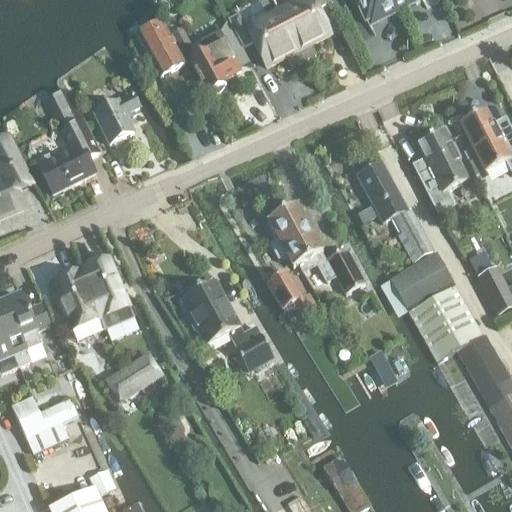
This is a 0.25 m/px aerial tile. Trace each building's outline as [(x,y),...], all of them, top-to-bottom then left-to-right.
[(328,7),(324,0),(273,0),(271,1),(304,65),(309,63),(307,58),(313,55),(311,50),(310,49),(330,38),(317,13),(328,7)] [(376,23),(395,13),(388,0),(354,0),(366,21),(373,17),(376,23)] [(411,0),(388,0),(395,13),(414,3),(411,0)] [(299,68),(304,65),(271,1),(261,6),(269,23),(247,34),(239,18),(228,24),(242,51),(253,46),(266,71),(286,61),(287,62),(290,67),(297,64),(299,68)] [(161,24),(137,36),(160,80),(184,67),(161,24)] [(182,30),(172,36),(181,54),(192,49),(182,30)] [(206,53),(190,62),(208,96),(210,95),(211,96),(218,96),(223,90),(222,89),(226,87),(223,84),(240,75),(223,46),(218,35),(201,44),(206,53)] [(69,152),(37,168),(53,198),(95,176),(88,163),(100,157),(67,94),(45,105),(69,152)] [(119,102),(93,116),(110,148),(111,148),(115,151),(124,147),(123,145),(122,142),(134,136),(124,117),(139,109),(132,97),(120,104),(119,102)] [(486,114),(460,127),(485,176),(506,166),(511,177),(511,135),(510,132),(498,138),(486,114)] [(418,179),(438,218),(455,210),(448,196),(468,185),(443,136),(418,149),(430,173),(418,179)] [(8,140),(0,143),(0,176),(3,182),(0,183),(0,222),(24,213),(16,195),(33,187),(8,140)] [(357,180),(373,210),(383,228),(392,223),(401,237),(396,239),(412,267),(433,256),(410,213),(407,214),(380,167),(357,180)] [(297,209),(268,225),(268,226),(269,226),(278,243),(270,248),(278,263),(286,258),(293,271),(293,272),(299,269),(302,274),(316,267),(326,286),(336,281),(345,298),(346,299),(365,289),(365,287),(365,288),(347,255),(347,254),(325,265),(321,257),(323,256),(323,255),(322,255),(314,239),(313,238),(309,231),(309,230),(308,230),(298,210),(297,209)] [(436,257),(389,284),(409,316),(436,366),(456,356),(511,453),(511,385),(485,338),(483,339),(436,257)] [(83,275),(81,276),(105,334),(114,330),(110,319),(129,310),(109,262),(105,264),(104,262),(101,261),(86,267),(85,270),(86,272),(82,274),(83,275)] [(511,289),(508,292),(504,294),(493,273),(478,281),(497,320),(511,311),(511,289)] [(105,334),(81,276),(79,277),(78,275),(75,277),(74,275),(71,274),(56,280),(55,283),(56,285),(52,286),(72,335),(100,323),(105,334)] [(301,302),(286,276),(267,288),(283,315),(292,309),(300,321),(317,311),(309,298),(301,302)] [(215,285),(181,304),(206,349),(229,337),(233,346),(235,345),(241,355),(238,356),(249,375),(273,362),(263,341),(262,342),(257,332),(244,339),(239,332),(241,331),(215,285)] [(21,299),(0,307),(0,325),(15,360),(19,371),(33,365),(28,355),(42,348),(37,335),(49,330),(41,309),(28,314),(21,299)] [(0,325),(0,379),(19,371),(15,360),(0,325)] [(161,379),(148,359),(128,372),(141,392),(161,379)] [(141,392),(128,372),(108,385),(120,405),(141,392)] [(57,393),(33,405),(39,418),(63,407),(57,393)] [(27,443),(77,420),(70,404),(63,407),(39,418),(33,405),(31,401),(12,411),(27,443)] [(170,436),(179,451),(187,446),(178,431),(170,436)] [(95,478),(104,494),(117,487),(108,471),(95,478)] [(105,511),(99,499),(95,492),(52,511),(105,511)] [(385,511),(380,502),(363,511),(385,511)] [(293,511),(307,511),(302,503),(291,509),(293,511)]
